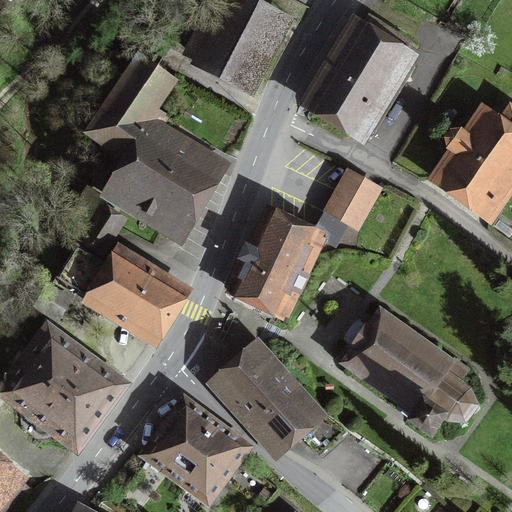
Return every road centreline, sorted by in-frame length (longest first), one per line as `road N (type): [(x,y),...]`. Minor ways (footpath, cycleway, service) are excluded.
road 1 (tertiary): [(334,0),(271,114),(193,325),(168,362)]
road 2 (tertiary): [(168,362),(342,511)]
road 3 (tertiary): [(168,362),(53,511)]
road 4 (track): [(0,98),(52,58),(97,0)]
